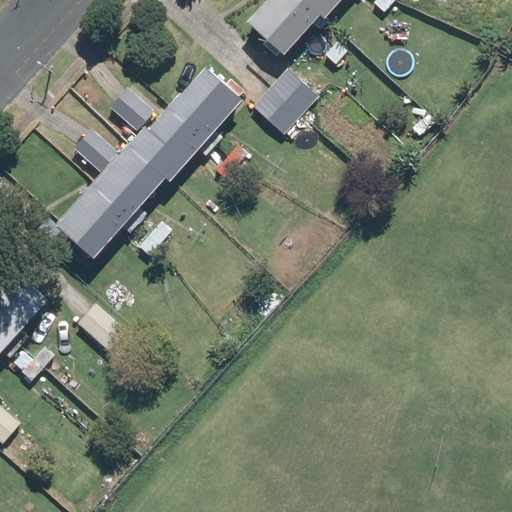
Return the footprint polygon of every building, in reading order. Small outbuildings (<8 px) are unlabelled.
[(259,0),(242,19),(280,52),(315,12),(320,16),(334,0),(259,0)] [(392,0),(370,0),(368,3),(380,13),(392,0)] [(200,65),(145,128),(141,125),(53,225),(89,256),(160,174),(166,179),(238,98),(236,96),(241,90),(228,79),(223,85),(200,65)] [(251,106),(282,133),(316,94),(285,68),(251,106)] [(125,87),(107,107),(134,130),(151,110),(125,87)] [(88,128),(72,148),(98,171),(115,152),(88,128)] [(158,220),(136,245),(148,255),(170,230),(158,220)] [(0,267),(0,343),(41,296),(4,263),(0,267)] [(97,301),(76,321),(104,350),(125,330),(97,301)] [(53,354),(44,344),(20,369),(30,379),(53,354)] [(0,406),(0,440),(1,442),(18,422),(0,406)]
